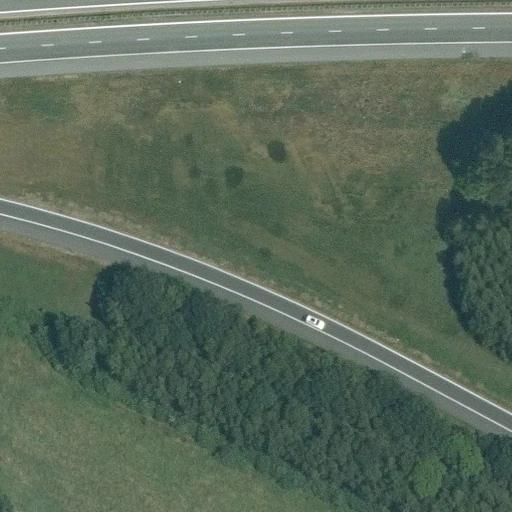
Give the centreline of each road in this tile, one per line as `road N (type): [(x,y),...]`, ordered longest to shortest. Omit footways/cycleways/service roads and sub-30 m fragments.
road 1 (motorway): [(0,213),(141,252),(297,317),(511,425)]
road 2 (motorway): [(0,50),(338,30),(511,29)]
